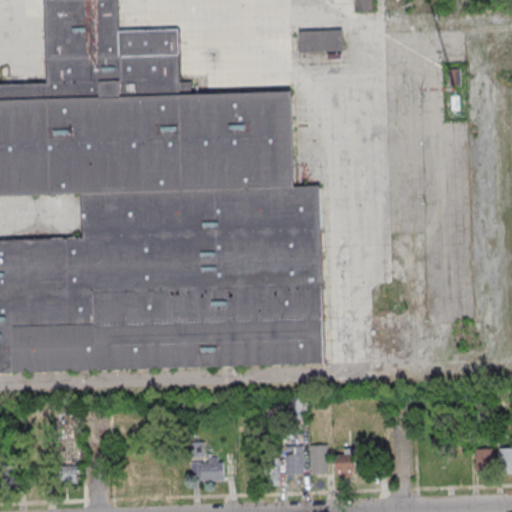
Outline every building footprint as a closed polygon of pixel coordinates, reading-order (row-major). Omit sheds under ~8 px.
[(0,200),(83,198),(296,192),(293,92),(183,95),(182,36),(121,37),(120,4),(45,6),(47,86),(0,87),(0,200)] [(302,36),(302,57),(346,55),(345,34),(302,36)] [(0,375),(324,366),(320,192),(296,192),(83,198),(84,243),(0,244),(0,375)] [(304,446),(304,474),(288,475),(287,447),(304,446)] [(328,446),(329,474),(312,474),(311,446),(328,446)] [(511,446),(501,447),(501,474),(511,473),(511,446)] [(335,476),(356,476),(356,448),(344,448),(344,454),(335,454),(335,476)] [(494,449),(474,449),(474,471),(494,471),(494,449)] [(225,461),(225,480),(202,481),(202,462),(210,461),(210,457),(219,456),(220,461),(225,461)] [(280,456),(280,484),(263,485),(263,457),(280,456)] [(78,466),(58,466),(58,488),(78,488),(78,466)] [(23,471),(12,468),(8,483),(19,486),(23,471)]
